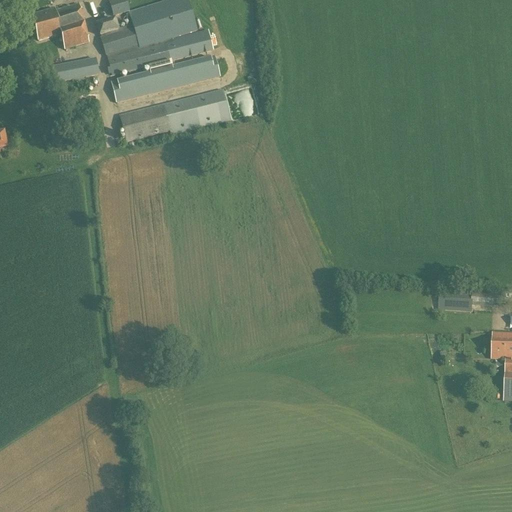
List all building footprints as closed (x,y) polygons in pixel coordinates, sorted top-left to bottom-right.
[(117,31),(99,36),(106,56),(107,60),(109,69),(107,70),(108,76),(111,75),(111,77),(213,51),(208,31),(174,39),(197,31),(187,0),(172,0),(163,3),(125,15),(129,26),(117,30),(117,31)] [(113,0),(108,1),(113,17),(129,13),(125,0),(113,0)] [(64,49),(88,43),(78,4),(55,10),(55,9),(31,15),(38,41),(60,35),(64,49)] [(96,25),(99,36),(117,31),(117,30),(114,20),(96,25)] [(111,82),(116,103),(219,77),(214,57),(111,82)] [(94,60),(43,69),(46,85),(54,83),(66,81),(97,75),(94,60)] [(119,116),(125,142),(169,131),(170,135),(230,121),(223,91),(119,116)] [(439,293),(438,311),(471,313),(472,306),(494,308),(494,304),(504,305),(505,293),(493,292),(493,293),(472,292),(472,295),(439,293)] [(506,361),(505,375),(511,375),(511,336),(493,335),(491,360),(506,361)]
